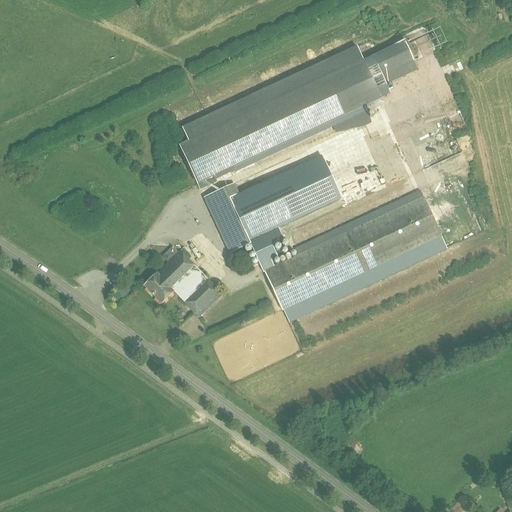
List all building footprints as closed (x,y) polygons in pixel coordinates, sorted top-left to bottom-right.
[(180,147),(200,190),(217,182),(214,177),(390,95),(382,76),(414,61),(404,42),(180,147)] [(429,128),(439,155),(448,151),(438,125),(429,128)] [(461,136),(463,130),(456,127),(454,134),(461,136)] [(428,137),(420,141),(424,153),(433,149),(428,137)] [(235,197),(240,195),(234,184),(204,198),(229,254),(251,243),(282,310),(442,236),(424,198),(278,266),(275,260),(281,256),(277,246),(288,241),(282,228),(345,197),(326,155),(236,199),(235,197)] [(243,173),(236,177),(239,182),(246,179),(243,173)] [(470,232),(465,221),(457,224),(462,236),(470,232)] [(288,247),(284,250),(289,258),(294,255),(288,247)] [(174,292),(199,318),(222,295),(180,251),(144,286),(161,304),(174,292)] [(259,293),(252,295),(254,302),(261,300),(259,293)]
